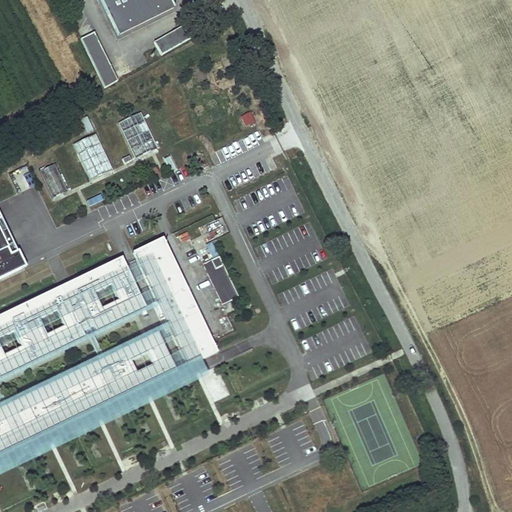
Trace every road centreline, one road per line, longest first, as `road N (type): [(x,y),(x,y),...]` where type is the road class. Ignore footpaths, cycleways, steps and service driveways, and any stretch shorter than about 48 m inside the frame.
road 1 (track): [(263,0),(463,417),(496,511)]
road 2 (residential): [(464,511),(435,400),(307,149),(242,0)]
